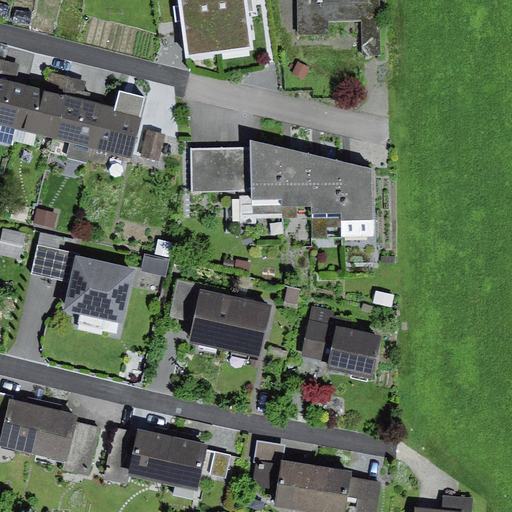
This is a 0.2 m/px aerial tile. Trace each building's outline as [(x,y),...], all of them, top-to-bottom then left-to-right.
[(211,0),(177,0),(180,15),(186,60),(220,56),(211,0)] [(244,0),(211,0),(220,56),(251,51),(245,6),(244,0)] [(296,0),(296,41),(330,40),(330,21),(361,21),(362,59),(381,59),(380,0),(296,0)] [(0,60),(0,127),(17,132),(29,87),(16,82),(20,66),(0,60)] [(297,63),(292,74),(303,79),(308,68),(297,63)] [(45,91),(29,87),(17,132),(56,142),(73,78),(50,72),(45,91)] [(87,82),(73,78),(56,142),(93,152),(105,108),(82,102),(87,82)] [(109,154),(129,160),(144,101),(120,94),(115,111),(105,108),(93,152),(90,161),(106,166),(109,154)] [(166,136),(147,131),(140,159),(159,164),(166,136)] [(282,202),(281,149),(249,142),(251,150),(252,192),(253,203),(282,202)] [(282,209),(311,209),(310,155),(281,149),(282,202),(282,209)] [(251,150),(192,150),(193,192),(252,192),(251,150)] [(312,215),(341,214),(338,164),(310,155),(311,209),(312,215)] [(372,173),(338,164),(341,214),(342,222),(374,222),(372,173)] [(147,183),(129,193),(139,210),(157,201),(147,183)] [(29,209),(15,205),(11,219),(25,223),(29,209)] [(67,219),(51,216),(48,231),(63,235),(67,219)] [(2,228),(0,237),(0,254),(20,260),(27,234),(2,228)] [(41,234),(32,275),(71,284),(77,258),(77,255),(59,251),(62,238),(41,234)] [(173,243),(159,241),(156,255),(170,258),(173,243)] [(169,261),(145,255),(141,272),(165,277),(169,261)] [(139,272),(77,258),(71,284),(65,313),(127,327),(139,272)] [(225,354),(238,300),(201,291),(202,287),(178,281),(169,319),(181,321),(193,324),(188,345),(225,354)] [(395,296),(377,291),(374,304),(391,309),(395,296)] [(276,309),(238,300),(225,354),(263,362),(276,309)] [(335,311),(312,306),(301,358),(328,364),(327,372),(374,383),(384,339),(340,329),(342,320),(333,318),(335,311)] [(54,413),(12,402),(13,398),(0,394),(0,450),(43,460),(54,413)] [(78,418),(54,413),(43,460),(64,465),(62,474),(89,480),(101,429),(77,423),(78,418)] [(174,439),(137,431),(136,434),(116,429),(104,481),(125,485),(127,478),(163,486),(174,439)] [(208,447),(174,439),(163,486),(197,494),(208,447)] [(281,511),(314,511),(321,469),(283,463),(285,447),(257,443),(254,464),(258,465),(255,486),(278,489),(275,511),(281,511)] [(214,453),(209,474),(225,479),(230,457),(214,453)] [(353,474),(321,469),(314,511),(345,511),(348,498),(357,500),(354,511),(379,511),(384,483),(352,478),(353,474)] [(442,511),(425,511),(415,511),(473,511),(475,500),(444,497),(442,511)]
